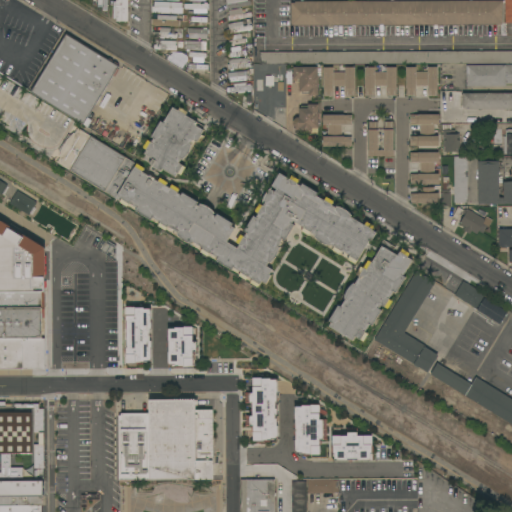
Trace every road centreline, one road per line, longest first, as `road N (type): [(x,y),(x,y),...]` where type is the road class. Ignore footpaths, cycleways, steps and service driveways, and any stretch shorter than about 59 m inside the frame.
road 1 (residential): [(47,0),(511,283)]
road 2 (residential): [(0,386),(232,386)]
road 3 (residential): [(232,386),(232,511)]
